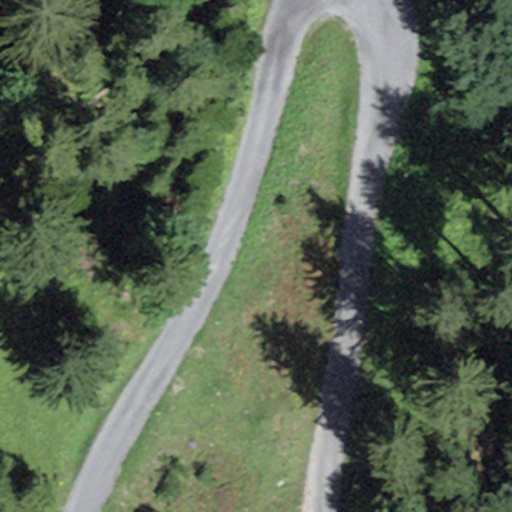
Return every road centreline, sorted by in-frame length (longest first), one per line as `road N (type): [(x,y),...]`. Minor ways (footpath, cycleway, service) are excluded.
road 1 (track): [(301,0),(291,11),(223,251),(94,479),(84,511)]
road 2 (track): [(326,511),(370,150),(395,75),(397,23),(384,0)]
